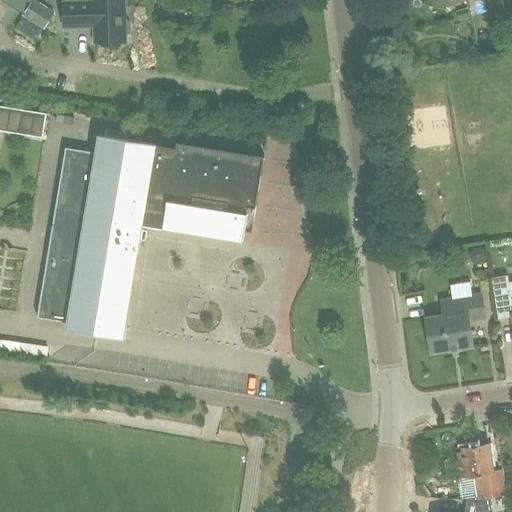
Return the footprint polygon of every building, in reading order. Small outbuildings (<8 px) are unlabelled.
[(32,0),(12,0),(10,5),(24,14),(32,0)] [(45,27),(54,13),(33,0),(32,0),(24,14),(15,28),(36,41),(44,27),(45,27)] [(125,20),(124,0),(63,0),(64,27),(94,26),(95,42),(126,41),(125,35),(129,33),(130,29),(130,25),(128,21),(125,20)] [(187,0),(177,0),(181,13),(190,10),(187,0)] [(466,0),(436,0),(438,7),(452,3),(454,12),(456,11),(467,8),(470,8),(468,0),(467,0),(466,0)] [(467,8),(456,11),(458,20),(469,17),(467,8)] [(456,25),(456,38),(479,38),(479,24),(456,25)] [(42,137),(46,113),(0,105),(0,130),(4,131),(42,137)] [(256,207),(264,155),(177,141),(176,147),(98,134),(95,152),(65,147),(37,317),(91,326),(90,333),(96,334),(100,335),(101,328),(119,331),(125,294),(132,295),(143,225),(243,242),(249,206),(256,207)] [(485,256),(484,250),(479,246),(472,247),(469,252),(470,259),(475,262),(481,261),(485,256)] [(425,317),(431,351),(473,344),(469,321),(468,321),(468,319),(484,316),(480,293),(451,298),(454,312),(425,317)] [(0,349),(15,352),(16,341),(1,339),(0,346),(0,349)] [(49,346),(16,341),(15,352),(47,357),(49,346)] [(506,494),(502,468),(493,470),(489,442),(462,447),(463,451),(457,452),(459,466),(465,465),(467,477),(477,476),(480,498),(490,497),(506,494)] [(489,511),(491,503),(490,497),(480,498),(466,498),(464,511),(489,511)]
